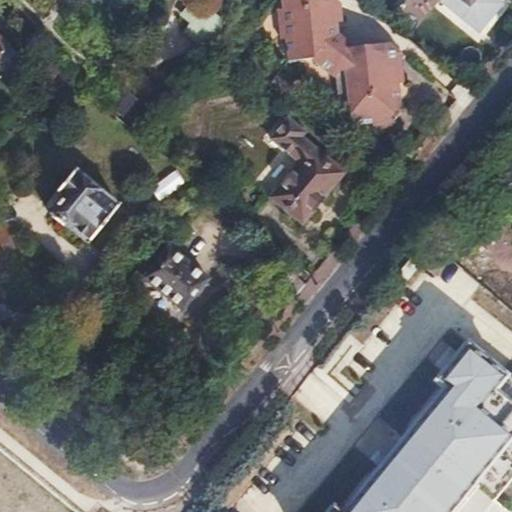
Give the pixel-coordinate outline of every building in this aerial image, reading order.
[(280,0),(282,6),(277,7),(281,39),(286,38),(289,62),(309,59),(336,82),(344,76),(347,102),(337,103),(339,113),(353,124),(389,120),(402,104),(399,84),(395,84),(393,66),(403,52),(391,43),(354,47),(336,32),(335,22),(331,22),(330,7),(333,7),(332,0),(280,0)] [(0,38),(0,60),(10,47),(0,38)] [(18,38),(15,42),(21,47),(19,50),(24,54),(20,60),(49,85),(60,72),(18,38)] [(299,161),(270,198),(303,224),(343,174),(304,141),(293,156),(299,161)] [(511,168),(492,193),(511,209),(511,168)] [(61,200),(49,215),(68,231),(70,229),(88,244),(118,207),(74,171),(55,195),(61,200)] [(197,244),(209,267),(229,256),(218,233),(197,244)] [(170,248),(145,279),(183,310),(208,279),(170,248)] [(335,511),(330,508),(326,511),(451,511),(511,438),(511,382),(503,375),(502,377),(463,346),(433,383),(442,391),(342,511),(335,511)]
